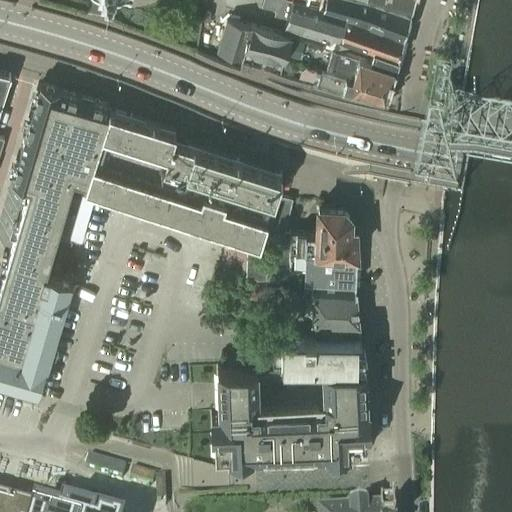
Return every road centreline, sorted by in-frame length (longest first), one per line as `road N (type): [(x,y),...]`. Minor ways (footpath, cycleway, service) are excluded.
road 1 (secondary): [(0,21),(110,53),(304,127),(511,171)]
road 2 (residential): [(30,63),(332,172),(384,221)]
road 3 (residential): [(384,221),(408,511)]
road 4 (residential): [(0,466),(42,478),(67,402)]
